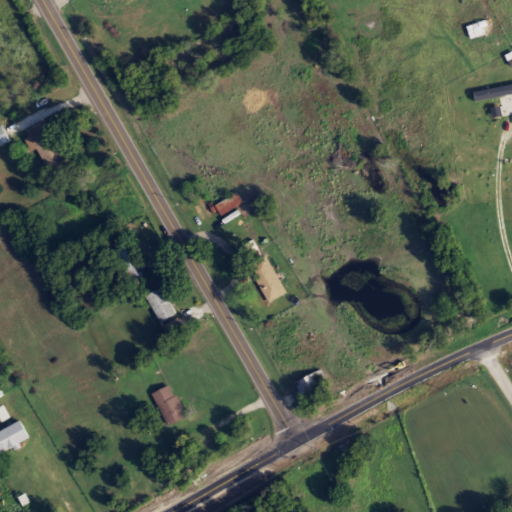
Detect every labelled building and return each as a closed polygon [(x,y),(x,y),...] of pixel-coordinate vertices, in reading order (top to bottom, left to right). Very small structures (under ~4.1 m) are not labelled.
[(473,39),(485,35),(481,23),(469,27),(473,39)] [(478,102),(511,95),(511,85),(476,93),(478,102)] [(24,128),(43,120),(60,161),(41,169),(24,128)] [(0,148),(13,142),(5,126),(0,128),(0,148)] [(214,203),(235,193),(240,203),(220,213),(214,203)] [(141,280),(131,286),(119,265),(112,270),(104,257),(127,242),(139,261),(131,265),(141,280)] [(282,293),(264,302),(245,265),(263,256),(282,293)] [(149,296),(163,323),(179,314),(164,287),(149,296)] [(167,339),(159,326),(174,317),(181,330),(167,339)] [(328,394),(302,405),(292,381),(318,370),(328,394)] [(165,425),(148,393),(167,384),(183,416),(165,425)] [(26,437),(0,451),(0,429),(17,420),(26,437)]
